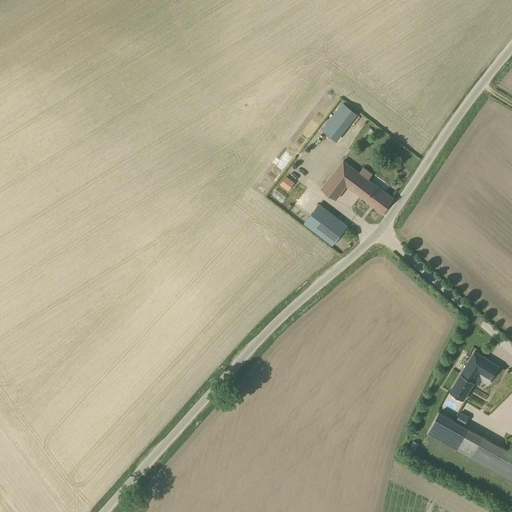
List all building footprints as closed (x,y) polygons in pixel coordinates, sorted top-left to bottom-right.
[(336,140),(357,114),(343,103),(323,130),(336,140)] [(343,161),(333,153),(311,178),(321,188),(336,199),(347,185),(382,213),(393,198),(369,179),(372,174),(363,167),(360,172),(344,160),(343,161)] [(333,245),(347,226),(319,204),(304,223),(333,245)] [(491,379),(499,366),(474,350),(449,390),(463,400),(480,373),(491,379)] [(427,432),(511,479),(511,454),(437,413),(427,432)]
